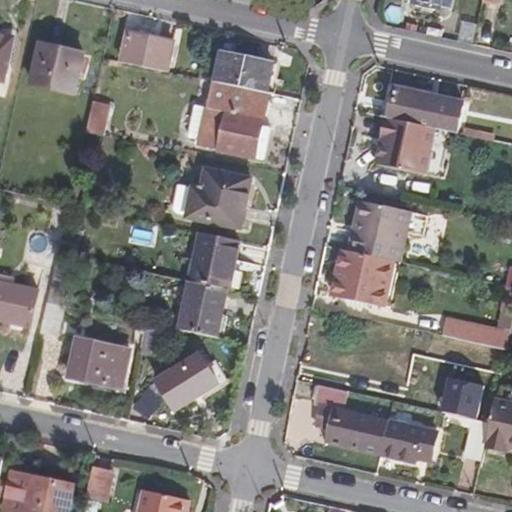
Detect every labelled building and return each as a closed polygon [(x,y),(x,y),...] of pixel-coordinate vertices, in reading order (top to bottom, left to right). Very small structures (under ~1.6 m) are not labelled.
[(406,0),(406,2),(449,12),(451,0),(406,0)] [(119,33),(113,63),(156,72),(163,43),(139,38),(119,33)] [(24,85),(65,94),(74,55),(52,50),(33,46),(24,85)] [(218,55),(211,85),(255,94),(261,65),(244,61),(218,55)] [(266,96),(267,97),(274,67),(261,65),(255,94),(266,96)] [(255,94),(211,85),(205,112),(194,109),(187,141),(198,143),(197,150),(252,162),(252,161),(259,130),(262,114),(266,96),(255,94)] [(386,120),(430,130),(452,135),(458,107),(392,93),(389,106),(386,120)] [(100,107),(85,103),(78,132),(94,136),(100,107)] [(386,120),(381,119),(377,138),(371,165),(420,175),(430,130),(386,120)] [(259,130),(252,161),(260,163),(267,131),(259,130)] [(495,141),(458,132),(457,139),(494,147),(495,141)] [(111,144),(96,140),(93,150),(109,154),(111,144)] [(182,221),(234,233),(240,208),(245,186),(201,176),(197,195),(189,193),(183,219),(182,221)] [(189,193),(174,189),(169,212),(173,217),(183,219),(189,193)] [(355,203),(349,227),(355,228),(360,204),(355,203)] [(348,236),(345,249),(379,256),(389,258),(396,260),(406,214),(360,204),(355,228),(349,227),(348,236)] [(74,256),(78,238),(61,234),(56,251),(74,256)] [(234,246),(194,238),(183,286),(221,294),(224,295),(229,268),(234,246)] [(345,249),(337,247),(332,267),(330,277),(339,279),(335,296),(369,303),(379,256),(345,249)] [(54,254),(43,302),(54,304),(64,256),(54,254)] [(389,258),(379,256),(369,303),(379,305),(389,258)] [(503,289),(511,291),(511,274),(506,273),(503,289)] [(339,279),(330,277),(326,294),(335,296),(339,279)] [(173,335),(210,343),(216,318),(221,294),(183,286),(173,335)] [(504,319),(511,294),(498,291),(492,315),(504,319)] [(0,328),(3,329),(22,333),(30,299),(0,292),(0,328)] [(43,302),(36,335),(53,339),(60,306),(54,304),(43,302)] [(492,330),(501,333),(504,319),(495,317),(492,330)] [(138,349),(144,324),(132,322),(130,333),(138,335),(135,348),(138,349)] [(498,354),(501,340),(458,330),(459,327),(437,323),(433,340),(498,354)] [(150,359),(157,327),(144,324),(138,349),(137,356),(150,359)] [(353,374),(412,387),(421,351),(361,337),(357,353),(353,374)] [(97,388),(117,392),(125,355),(71,343),(62,380),(97,388)] [(172,413),(213,386),(207,376),(194,356),(153,383),(172,413)] [(142,422),(159,400),(144,388),(127,410),(142,422)] [(339,396),(310,390),(308,399),(306,411),(314,412),(310,429),(322,432),(319,446),(374,458),(381,425),(335,416),(339,396)] [(483,427),(486,412),(455,405),(452,421),(466,424),(483,427)] [(511,410),(487,406),(486,412),(483,427),(477,454),(502,459),(503,453),(511,455),(511,410)] [(474,465),(477,454),(483,427),(466,424),(457,462),(474,465)] [(381,425),(374,458),(392,462),(407,465),(408,459),(424,462),(430,436),(381,425)] [(107,475),(87,471),(80,500),(92,502),(101,504),(107,475)] [(0,507),(0,511),(62,511),(67,490),(33,483),(6,477),(0,507)] [(174,511),(177,502),(135,493),(131,511),(174,511)] [(89,511),(92,502),(80,500),(77,511),(89,511)]
